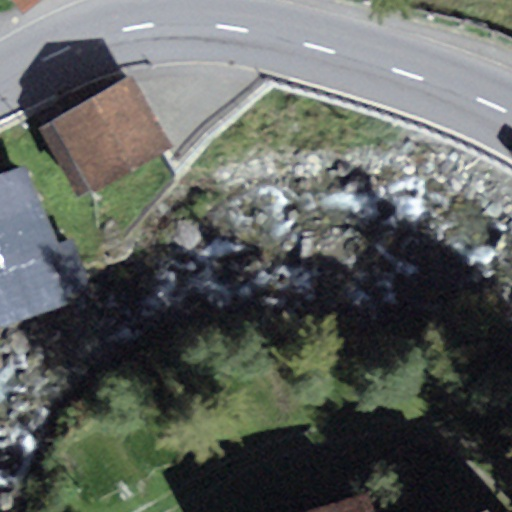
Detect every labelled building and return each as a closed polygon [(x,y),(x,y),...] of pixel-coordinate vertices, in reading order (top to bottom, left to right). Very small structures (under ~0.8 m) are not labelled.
[(53,0),(0,0),(20,25),(53,0)] [(131,81),(39,134),(81,207),(173,153),(131,81)] [(0,336),(66,309),(17,178),(0,183),(0,336)] [(375,511),(371,497),(321,511),(375,511)] [(511,511),(511,501),(485,511),(511,511)]
